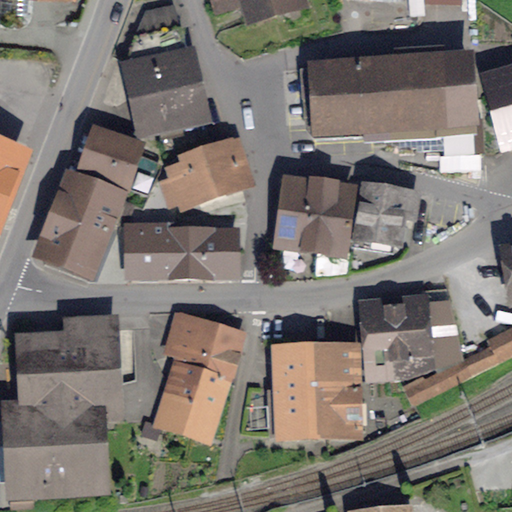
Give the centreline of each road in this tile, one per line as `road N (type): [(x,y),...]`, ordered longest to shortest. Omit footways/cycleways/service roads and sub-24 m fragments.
road 1 (tertiary): [(113,0),(9,288)]
road 2 (residential): [(496,207),(476,244),(425,268),(345,294),(248,304)]
road 3 (residential): [(9,288),(107,301),(248,304)]
road 4 (residential): [(263,166),(350,167),(496,207)]
road 5 (residential): [(196,0),(239,127),(263,166)]
road 6 (residential): [(248,304),(263,166)]
